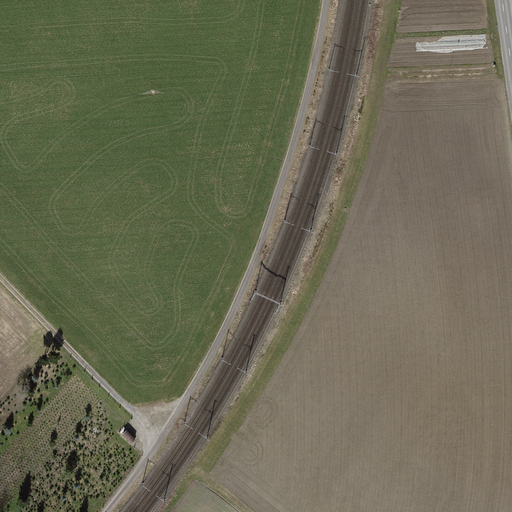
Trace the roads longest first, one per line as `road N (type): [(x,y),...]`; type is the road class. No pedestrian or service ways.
road 1 (track): [(326,0),(298,128),(235,305),(162,440),(108,511)]
road 2 (track): [(162,440),(0,277)]
